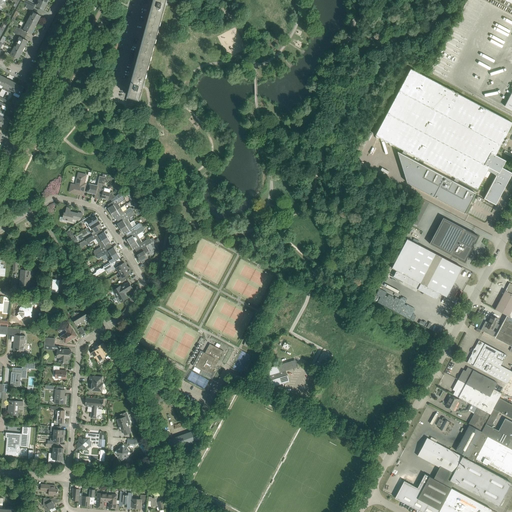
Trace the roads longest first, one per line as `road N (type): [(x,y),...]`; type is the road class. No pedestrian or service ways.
road 1 (residential): [(0,227),(47,200),(91,206),(142,282),(124,316),(79,344),(71,426)]
road 2 (unclassified): [(389,461),(494,259)]
road 3 (unclassified): [(389,461),(247,386)]
road 4 (tertiary): [(22,137),(93,0)]
